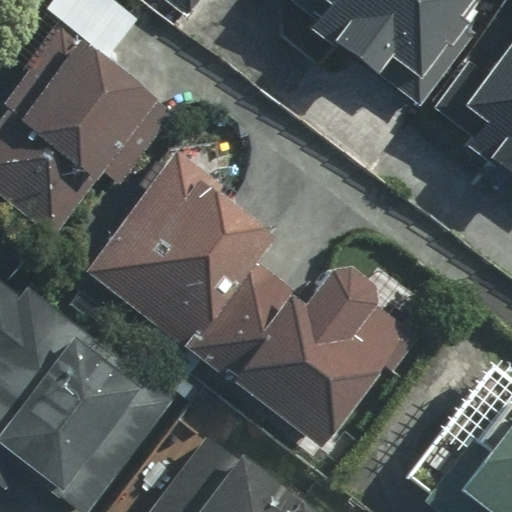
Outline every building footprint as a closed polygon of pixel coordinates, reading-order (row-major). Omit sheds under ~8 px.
[(167,0),(189,16),(201,0),(167,0)] [(477,0),(333,0),(314,25),(375,73),(399,43),(426,65),(477,0)] [(0,185),(58,231),(103,175),(111,182),(174,102),(68,20),(7,97),(17,105),(0,126),(0,185)] [(511,37),(488,69),(471,57),(433,107),(511,166),(511,37)] [(337,260),(304,298),(257,261),(282,230),(178,149),(87,265),(324,445),(386,366),(391,369),(418,335),(381,301),(381,280),(358,260),(337,260)] [(0,472),(50,511),(81,511),(176,394),(30,279),(22,289),(0,271),(0,472)] [(511,511),(511,396),(433,495),(455,511),(511,511)] [(327,511),(212,432),(156,511),(327,511)]
